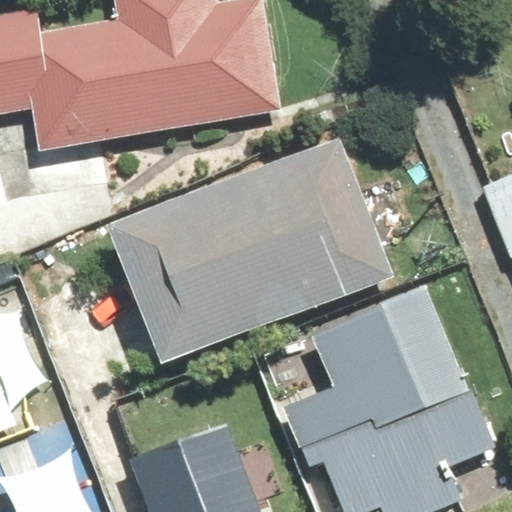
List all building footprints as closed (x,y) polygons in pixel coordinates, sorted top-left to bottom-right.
[(270,145),(264,23),(211,26),(209,0),(107,0),(109,31),(0,36),(0,131),(32,130),(34,157),(270,145)] [(345,150),(117,236),(169,371),(396,286),(345,150)] [(511,186),(476,197),(506,297),(511,295),(511,186)] [(330,465),(347,511),(452,511),(465,507),(452,472),(498,455),(436,290),(331,329),(352,386),(282,412),(305,474),(330,465)] [(0,350),(0,442),(31,431),(0,350)] [(265,511),(233,427),(133,464),(150,511),(265,511)] [(101,511),(79,455),(5,484),(16,511),(101,511)]
